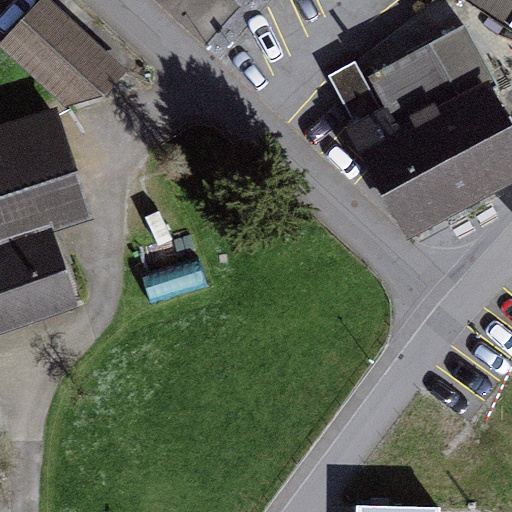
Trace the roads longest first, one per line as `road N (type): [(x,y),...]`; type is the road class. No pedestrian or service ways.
road 1 (residential): [(444,315),(223,114)]
road 2 (residential): [(305,511),(444,315)]
road 3 (residential): [(223,114),(97,0)]
road 4 (residential): [(223,114),(331,0)]
